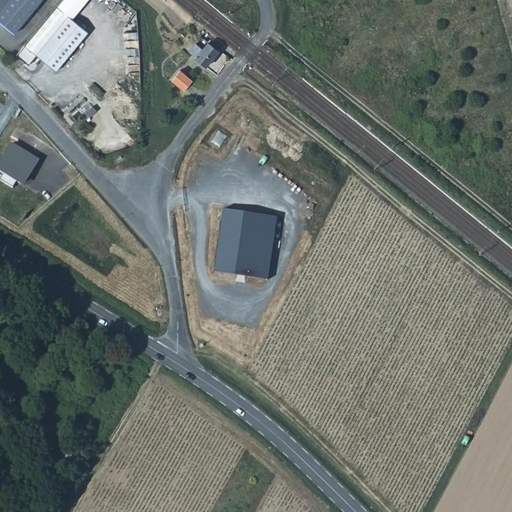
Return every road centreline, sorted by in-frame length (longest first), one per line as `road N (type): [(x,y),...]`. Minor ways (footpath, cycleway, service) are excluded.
road 1 (track): [(511,301),(235,72)]
road 2 (track): [(264,29),(511,230)]
road 3 (unclassified): [(166,247),(164,200),(179,140),(264,29)]
road 4 (unclassified): [(166,247),(0,74)]
road 5 (secondary): [(171,360),(271,430),(356,511)]
road 6 (secondary): [(0,255),(171,360)]
road 7 (track): [(73,511),(159,352)]
